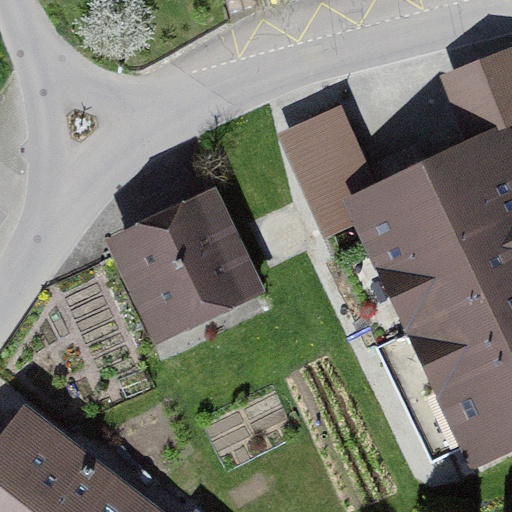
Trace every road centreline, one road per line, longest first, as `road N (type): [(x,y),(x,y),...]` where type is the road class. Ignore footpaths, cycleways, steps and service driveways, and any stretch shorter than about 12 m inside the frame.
road 1 (tertiary): [(161,107),(346,45),(511,12)]
road 2 (unclassified): [(27,45),(62,201)]
road 3 (unclassified): [(161,107),(27,45)]
road 4 (tertiary): [(62,201),(161,107)]
road 5 (tertiary): [(0,308),(62,201)]
